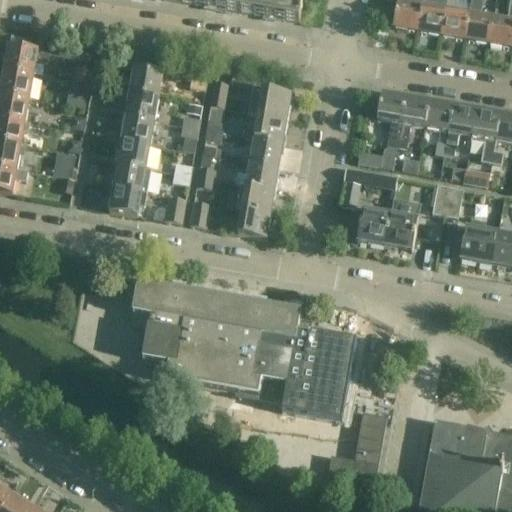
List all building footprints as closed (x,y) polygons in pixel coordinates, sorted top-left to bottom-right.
[(180,0),(180,5),(239,16),(241,0),(180,0)] [(303,0),(241,0),(239,16),(299,26),(303,0)] [(393,32),(417,36),(423,0),(413,0),(412,8),(397,6),(393,32)] [(423,0),(417,36),(440,40),(445,14),(447,0),(423,0)] [(472,0),(471,7),(480,8),(481,0),(472,0)] [(492,22),(488,49),(511,53),(511,50),(511,0),(507,25),(492,22)] [(469,18),(465,45),(488,49),(492,22),(480,20),(482,9),(480,8),(471,7),(469,18)] [(469,18),(445,14),(440,40),(465,45),(469,18)] [(8,51),(4,74),(34,80),(37,68),(47,69),(49,58),(8,51)] [(75,72),(72,87),(90,90),(92,75),(75,72)] [(0,96),(0,97),(30,103),(34,80),(4,74),(0,96)] [(130,97),(158,102),(162,79),(134,74),(130,97)] [(207,86),(191,84),(189,93),(205,96),(207,86)] [(227,90),(215,88),(210,112),(223,114),(227,90)] [(249,107),(247,118),(257,120),(287,125),(291,101),(289,101),(252,94),(249,107)] [(0,122),(26,127),(30,103),(0,97),(0,122)] [(154,126),(158,102),(130,97),(126,121),(154,126)] [(381,98),(377,124),(391,127),(387,152),(396,153),(405,102),(381,98)] [(405,102),(396,153),(407,155),(411,130),(425,133),(430,106),(405,102)] [(430,106),(425,133),(448,137),(453,111),(430,106)] [(448,137),(446,149),(456,151),(457,151),(459,139),(472,141),(476,115),(453,111),(448,137)] [(472,141),(470,147),(484,150),(481,167),(491,169),(493,157),(495,145),(499,119),(476,115),(472,141)] [(511,148),(511,120),(499,119),(495,145),(511,148)] [(287,125),(257,120),(255,132),(245,131),(243,143),(253,145),(253,143),(283,149),(287,125)] [(126,121),(122,144),(150,149),(152,138),(156,139),(158,128),(154,127),(154,126),(126,121)] [(0,146),(22,150),(26,127),(0,122),(0,146)] [(184,122),(182,131),(199,134),(200,125),(184,122)] [(208,126),(206,135),(222,138),(224,129),(208,126)] [(182,131),(181,142),(197,144),(199,134),(182,131)] [(206,135),(204,146),(221,149),(222,138),(206,135)] [(279,172),(283,149),(253,143),(253,145),(249,167),(279,172)] [(146,172),(150,149),(122,144),(117,168),(146,172)] [(22,150),(0,146),(0,171),(18,175),(22,150)] [(437,148),(435,160),(444,162),(446,149),(437,148)] [(446,149),(444,162),(453,163),(456,151),(446,149)] [(503,159),(493,157),(491,169),(501,171),(503,159)] [(275,195),(279,172),(249,167),(247,179),(237,178),(235,190),(240,191),(241,189),(275,195)] [(146,172),(117,168),(113,192),(147,198),(151,173),(146,172)] [(174,177),(191,180),(192,172),(175,169),(174,177)] [(18,175),(0,171),(0,196),(12,199),(15,185),(26,187),(28,176),(18,175)] [(199,174),(198,182),(214,184),(216,177),(199,174)] [(490,180),(466,176),(464,187),(488,192),(490,180)] [(174,177),(172,188),(189,191),(191,180),(174,177)] [(397,183),(369,179),(367,190),(395,194),(397,183)] [(198,182),(196,193),(212,196),(214,184),(198,182)] [(270,219),(275,195),(241,189),(240,191),(236,213),(270,219)] [(443,221),(448,193),(437,191),(432,219),(443,221)] [(113,192),(109,217),(137,222),(139,211),(144,212),(147,198),(113,192)] [(463,195),(448,193),(443,221),(458,224),(463,195)] [(182,230),(186,206),(170,203),(166,227),(182,230)] [(390,220),(384,252),(412,257),(418,225),(421,210),(393,205),(390,220)] [(209,210),(194,208),(190,231),(205,234),(209,210)] [(266,244),(270,219),(236,213),(234,228),(239,229),(237,239),(266,244)] [(357,247),(384,252),(390,220),(362,215),(357,247)] [(492,271),(497,239),(465,233),(460,265),(492,271)] [(511,241),(497,239),(492,271),(511,274),(511,241)] [(138,288),(132,319),(150,322),(149,333),(147,333),(142,365),(168,369),(165,386),(235,399),(259,403),(283,407),(281,417),(342,428),(356,347),(309,338),(311,328),(299,326),(301,317),(297,316),(255,309),(138,288)] [(330,462),(326,486),(374,494),(387,423),(362,419),(354,466),(330,462)] [(482,435),(434,427),(418,511),(511,511),(511,440),(492,437),(488,431),(482,435)] [(0,492),(0,511),(4,511),(12,500),(0,492)] [(31,511),(12,500),(4,511),(31,511)]
